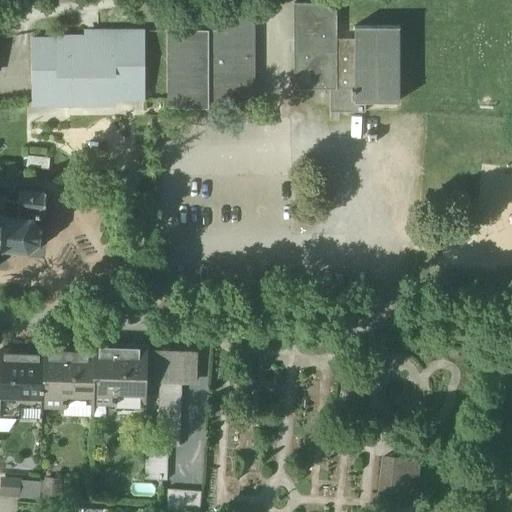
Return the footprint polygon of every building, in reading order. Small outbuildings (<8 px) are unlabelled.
[(399,26),(354,26),(354,27),(355,27),(355,39),(336,39),(336,2),(294,2),(294,88),(330,88),(330,111),(365,111),(365,101),(399,101),(399,99),(398,99),(398,27),(399,27),(399,26)] [(206,29),(167,29),(168,107),(207,107),(207,101),(234,101),(235,95),(253,95),(253,16),(219,16),(219,29),(206,29)] [(144,31),(96,31),(96,37),(88,37),(88,36),(57,36),(57,39),(32,39),(32,105),(91,105),(91,99),(144,99),(144,31)] [(2,197),(0,197),(0,251),(2,253),(4,250),(3,249),(13,250),(12,255),(15,255),(16,250),(26,251),(27,256),(30,255),(29,251),(37,244),(42,246),(43,243),(39,241),(40,230),(45,228),(44,225),(39,227),(32,218),(35,214),(38,214),(38,212),(44,212),(46,192),(19,190),(17,201),(4,199),(6,198),(4,195),(2,197)] [(128,285),(131,265),(111,275),(87,299),(109,297),(128,285)] [(142,348),(133,347),(94,346),(94,349),(92,402),(115,402),(115,400),(143,401),(144,379),(145,351),(145,347),(142,347),(142,348)] [(94,349),(44,348),(44,352),(42,404),(66,405),(66,403),(92,404),(92,402),(94,349)] [(44,352),(0,350),(0,404),(42,406),(42,404),(44,352)] [(170,352),(145,351),(144,379),(160,379),(170,379),(170,352)] [(197,353),(170,352),(170,379),(182,380),(196,380),(197,353)] [(170,379),(160,379),(159,390),(181,390),(182,380),(170,379)] [(181,390),(159,390),(159,401),(181,402),(181,390)] [(181,402),(159,401),(157,446),(168,446),(179,447),(181,402)] [(157,446),(146,446),(145,479),(167,480),(168,446),(157,446)] [(416,460),(384,457),(380,492),(396,494),(396,495),(412,497),(416,460)] [(0,489),(0,494),(39,498),(41,479),(1,475),(0,489)] [(199,511),(201,491),(167,489),(165,511),(186,511),(199,511)]
